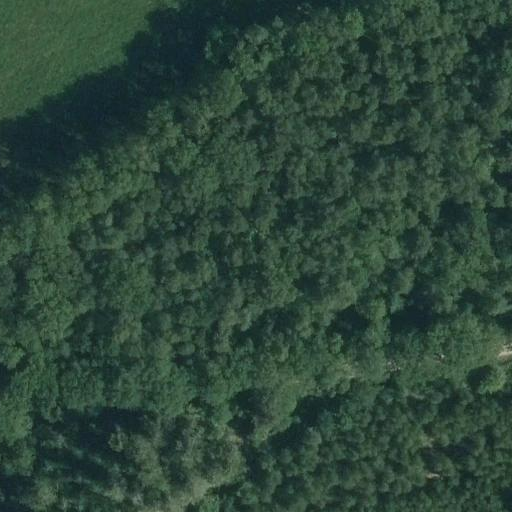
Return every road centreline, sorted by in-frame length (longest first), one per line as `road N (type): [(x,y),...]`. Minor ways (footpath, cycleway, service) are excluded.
road 1 (track): [(511,351),(243,387),(53,394),(0,385)]
road 2 (track): [(349,374),(164,509)]
